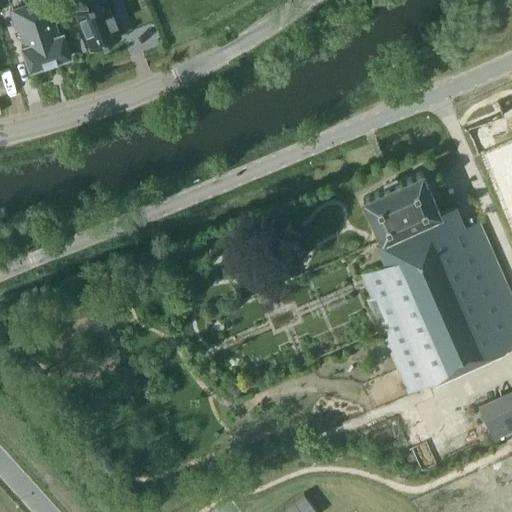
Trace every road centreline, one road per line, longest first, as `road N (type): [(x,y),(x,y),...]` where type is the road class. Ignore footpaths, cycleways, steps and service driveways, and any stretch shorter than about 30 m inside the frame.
road 1 (unclassified): [(0,275),(511,58)]
road 2 (tertiary): [(0,135),(176,79),(312,0)]
